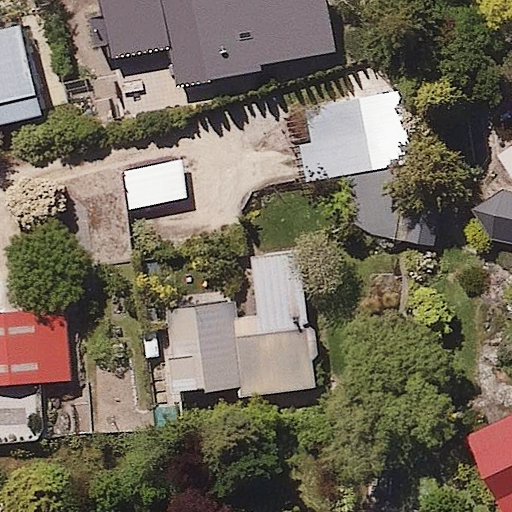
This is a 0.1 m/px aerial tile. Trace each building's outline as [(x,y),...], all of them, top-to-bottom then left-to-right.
[(108,0),(121,66),(179,55),(189,103),(349,73),(334,0),(108,0)] [(0,124),(53,113),(33,17),(0,23),(0,124)] [(357,94),(302,104),(310,138),(297,139),(306,182),(372,169),(357,94)] [(511,138),(499,138),(486,206),(511,211),(511,138)] [(191,157),(123,170),(130,211),(199,198),(191,157)] [(32,250),(5,250),(5,291),(32,291),(32,250)] [(236,336),(231,297),(176,300),(178,362),(169,362),(170,386),(238,383),(240,390),(314,380),(307,326),(236,336)] [(0,317),(0,383),(41,381),(36,315),(0,317)] [(511,511),(511,407),(468,430),(509,511),(511,511)]
